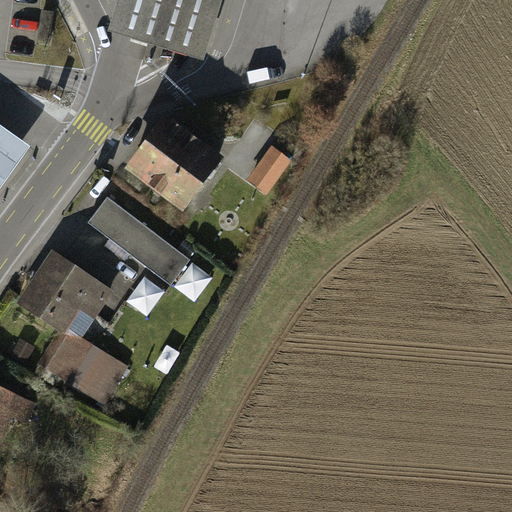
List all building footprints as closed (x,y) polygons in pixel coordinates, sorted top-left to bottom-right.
[(223,0),(116,0),(109,27),(206,57),(223,0)] [(220,156),(167,115),(126,168),(159,194),(164,187),(184,202),(220,156)] [(0,185),(29,143),(0,121),(0,185)] [(292,157),(273,143),(249,176),(268,190),(292,157)] [(193,258),(109,196),(88,223),(172,285),(193,258)] [(116,288),(52,249),(19,302),(64,330),(79,307),(98,318),(116,288)] [(151,314),(168,290),(148,275),(130,299),(151,314)] [(129,366),(68,332),(47,364),(103,403),(129,366)] [(34,402),(0,386),(0,468),(3,469),(34,402)]
